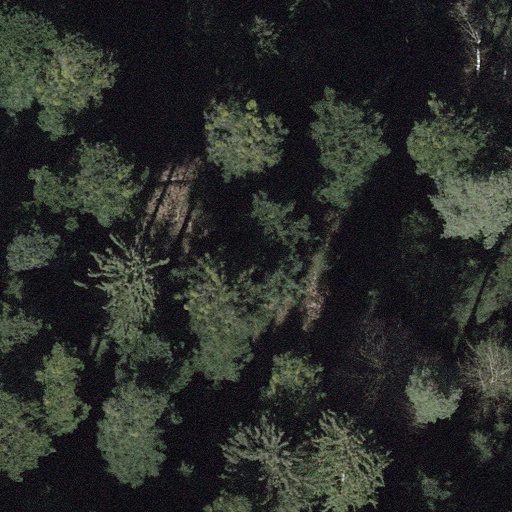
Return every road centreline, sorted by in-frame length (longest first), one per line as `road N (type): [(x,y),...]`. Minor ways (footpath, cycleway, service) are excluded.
road 1 (track): [(56,168),(318,372),(460,511)]
road 2 (track): [(511,138),(0,171)]
